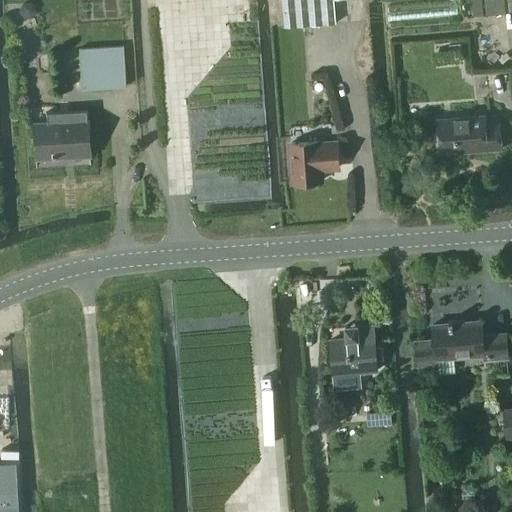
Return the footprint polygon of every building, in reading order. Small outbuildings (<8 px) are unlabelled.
[(282,0),(284,26),(336,22),(334,0),(282,0)] [(471,0),(473,16),(482,15),(481,0),(471,0)] [(484,0),(486,15),(504,13),(503,0),(484,0)] [(23,3),(19,9),(23,16),(30,15),(34,9),(30,3),(23,3)] [(282,38),(283,67),(306,65),(304,36),(282,38)] [(80,48),(82,88),(125,86),(122,45),(80,48)] [(88,110),(44,112),(45,122),(32,123),(34,156),(91,152),(88,110)] [(438,119),(440,151),(486,147),(486,149),(502,147),(500,119),(485,121),(485,115),(438,119)] [(318,144),(318,141),(290,143),(293,183),(297,182),(300,185),(306,185),(309,181),(321,181),(320,168),(339,166),(337,143),(318,144)] [(433,323),(434,337),(416,339),(418,358),(436,356),(484,353),(484,358),(508,356),(506,333),(483,334),(482,319),(433,323)] [(346,337),(331,339),(334,373),(335,387),(360,385),(359,371),(377,370),(376,359),(384,358),(383,345),(375,346),(373,324),(357,326),(357,324),(345,325),(346,337)] [(367,412),(368,425),(392,423),(390,411),(367,412)]
